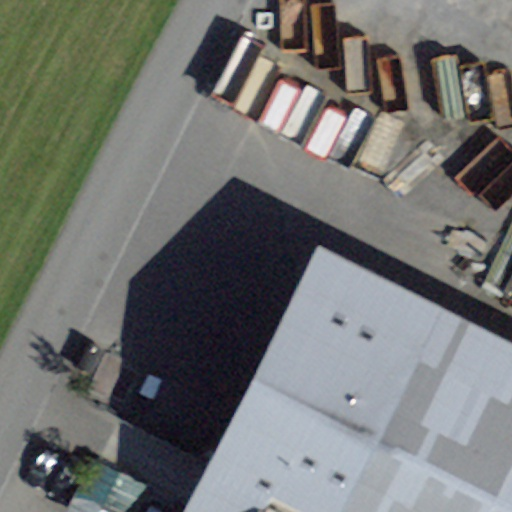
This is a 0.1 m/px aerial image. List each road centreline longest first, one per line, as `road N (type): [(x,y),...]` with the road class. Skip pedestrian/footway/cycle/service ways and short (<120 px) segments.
road 1 (unclassified): [(227,0),(0,443)]
road 2 (unknown): [(139,172),(511,381)]
